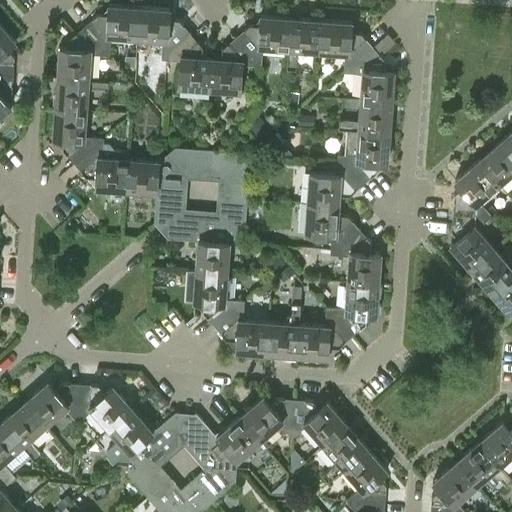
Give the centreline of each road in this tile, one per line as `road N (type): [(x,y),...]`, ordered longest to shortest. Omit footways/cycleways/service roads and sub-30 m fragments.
road 1 (residential): [(45,331),(82,356),(352,375),(394,339),(418,8)]
road 2 (residential): [(63,0),(36,22),(21,296),(45,331)]
